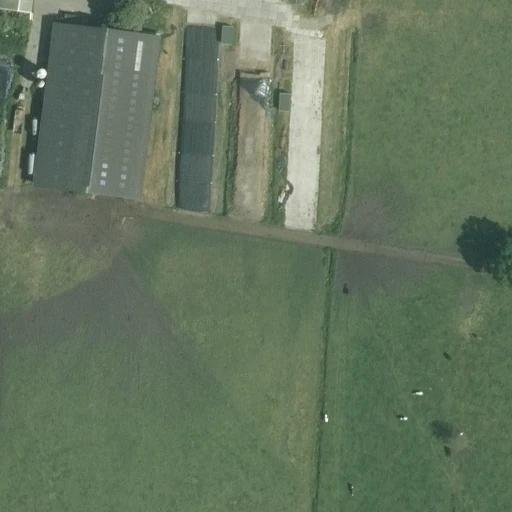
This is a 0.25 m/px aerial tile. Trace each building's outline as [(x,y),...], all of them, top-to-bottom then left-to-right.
[(0,0),(0,10),(31,15),(33,0),(0,0)] [(136,210),(157,39),(57,27),(37,198),(136,210)] [(326,71),(324,35),(296,37),(297,73),(326,71)] [(0,127),(15,126),(14,104),(0,105),(0,127)] [(320,154),(290,156),(291,177),(321,175),(320,154)] [(287,205),(288,226),(315,225),(314,204),(287,205)]
